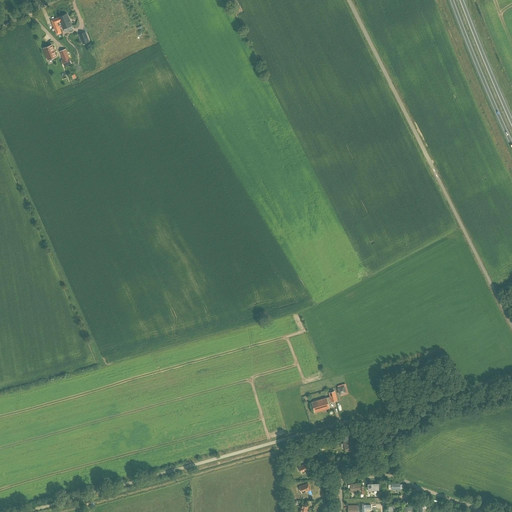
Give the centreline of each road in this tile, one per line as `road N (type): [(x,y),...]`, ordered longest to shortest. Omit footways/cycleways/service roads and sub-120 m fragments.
road 1 (unclassified): [(25,511),(511,375)]
road 2 (unclassified): [(348,0),(433,169)]
road 3 (trunk): [(451,0),(511,145)]
road 4 (trunk): [(511,120),(462,0)]
